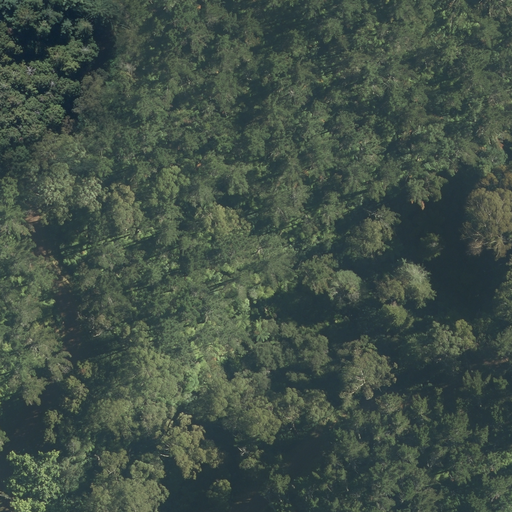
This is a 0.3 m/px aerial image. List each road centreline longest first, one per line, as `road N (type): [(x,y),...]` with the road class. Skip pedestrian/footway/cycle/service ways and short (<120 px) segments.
road 1 (track): [(117,0),(76,170),(72,319),(41,450),(42,475),(61,511)]
road 2 (track): [(219,511),(352,431),(511,355)]
